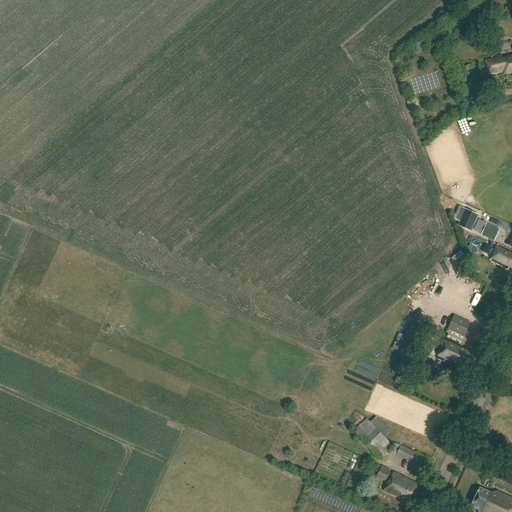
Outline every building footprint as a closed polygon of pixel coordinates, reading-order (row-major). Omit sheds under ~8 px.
[(490,27),(487,12),(469,16),(472,31),(490,27)] [(420,54),(428,48),(423,42),(415,47),(420,54)] [(511,56),(502,59),(501,58),(485,62),(489,74),(504,71),(505,74),(511,72),(511,56)] [(479,215),(460,206),(454,219),(460,222),(459,226),(471,232),(479,215)] [(500,229),(482,222),(478,231),(483,233),(481,235),(495,241),(500,229)] [(511,251),(498,245),(491,261),(509,269),(510,267),(511,267),(511,251)] [(480,300),(477,303),(488,312),(491,309),(480,300)] [(405,317),(411,321),(415,316),(408,312),(405,317)] [(470,323),(454,316),(448,331),(464,338),(470,323)] [(426,331),(407,322),(404,330),(408,332),(396,356),(411,363),(426,331)] [(460,345),(446,339),(437,358),(466,371),(467,369),(470,370),(478,353),(466,347),(465,350),(459,347),(460,345)] [(390,432),(376,417),(370,423),(367,419),(354,431),(381,459),(394,447),(385,438),(390,432)] [(415,452),(395,444),(391,454),(411,462),(415,452)] [(391,471),(382,467),(377,477),(385,482),(391,471)] [(418,484),(393,472),(384,490),(409,502),(418,484)] [(491,494),(480,489),(472,507),(479,510),(478,511),(511,511),(511,498),(497,492),(491,494)]
